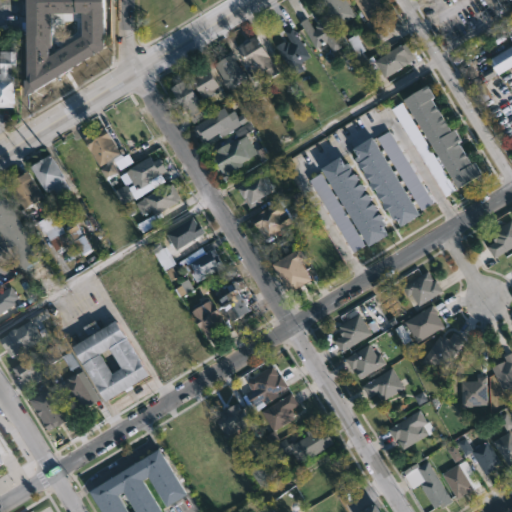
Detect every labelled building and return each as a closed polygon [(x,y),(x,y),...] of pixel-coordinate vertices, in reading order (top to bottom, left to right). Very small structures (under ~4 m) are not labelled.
[(109,0),(109,13),(109,49),(100,54),(102,57),(41,96),(39,93),(30,99),(30,81),(32,81),(32,0),(109,0)] [(355,17),(362,27),(354,33),(347,23),(341,26),(323,0),(346,0),(356,16),(355,17)] [(379,0),(382,4),(376,7),(378,11),(364,19),(352,0),(379,0)] [(323,15),(341,45),(331,52),(320,37),(318,39),(321,44),(315,47),(299,21),(306,17),(314,29),(315,28),(314,25),(317,23),(315,20),(323,15)] [(298,38),(309,55),(298,62),(303,69),(293,75),(275,45),(283,41),(284,43),(287,41),(289,43),(291,42),(284,31),(291,26),(298,38)] [(349,39),(356,53),(345,58),(350,68),(359,64),(355,57),(366,52),(358,34),(349,39)] [(256,37),(278,73),(269,78),(263,70),(254,76),(236,46),(243,42),(244,45),(251,41),(249,38),(255,35),(256,37)] [(404,42),(413,57),(384,77),(373,60),(400,43),(401,44),(404,42)] [(511,64),(498,73),(496,74),(487,59),(511,44),(511,64)] [(11,69),(11,74),(15,74),(16,104),(15,104),(15,108),(0,108),(0,74),(2,74),(2,52),(16,52),(16,50),(18,50),(18,69),(11,69)] [(233,59),(246,77),(227,89),(213,64),(225,57),(223,55),(230,50),(235,58),(233,59)] [(211,93),(202,98),(190,79),(194,76),(193,73),(205,65),(218,86),(210,90),(211,93)] [(181,79),(183,83),(186,81),(197,99),(199,98),(202,102),(200,104),(206,115),(193,123),(186,112),(189,110),(186,106),(182,108),(169,87),(181,79)] [(445,123),(449,130),(451,128),(459,140),(455,142),(468,163),(472,161),(480,173),(455,188),(401,99),(424,84),(431,96),(428,98),(445,123)] [(444,197),(454,191),(405,102),(394,108),(444,197)] [(223,107),(227,113),(232,109),(236,115),(241,112),(246,120),(219,137),(217,132),(203,141),(202,140),(200,141),(196,134),(199,133),(194,125),(223,107)] [(118,154),(97,165),(81,137),(102,125),(118,154)] [(390,131),(378,138),(422,210),(434,203),(390,131)] [(243,135),(253,152),(239,162),(240,163),(228,171),(226,169),(222,172),(211,154),(215,151),(214,149),(226,141),(235,137),(236,139),(243,135)] [(355,147),(396,228),(419,217),(378,136),(355,147)] [(53,153),(54,154),(55,154),(69,177),(67,178),(74,189),(62,196),(56,186),(50,190),(36,166),(45,161),(48,158),(47,156),(53,153)] [(149,155),(153,162),(158,160),(164,171),(146,181),(147,183),(137,189),(126,168),(149,155)] [(324,167),(369,247),(391,234),(346,155),(324,167)] [(101,167),(105,177),(118,173),(114,163),(101,167)] [(31,171),(47,199),(27,210),(12,182),(25,176),(25,175),(31,171)] [(311,179),(352,253),(364,246),(323,172),(311,179)] [(272,192),(263,197),(261,195),(258,197),(260,200),(247,207),(236,189),(262,175),(272,192)] [(166,183),(167,184),(170,183),(179,197),(176,199),(177,200),(156,213),(152,207),(141,214),(134,202),(166,183)] [(0,192),(5,189),(46,259),(27,271),(9,240),(10,239),(3,227),(0,228),(0,192)] [(306,204),(300,192),(293,196),(299,207),(306,204)] [(276,202),(282,212),(276,216),(279,220),(284,216),(289,223),(267,237),(259,224),(255,227),(249,219),(255,216),(254,215),(265,207),(266,209),(276,202)] [(191,217),(196,224),(198,223),(204,232),(174,250),(164,233),(191,217)] [(511,246),(494,258),(486,245),(494,240),(490,232),(511,219),(511,220),(511,246)] [(74,242),(59,251),(48,232),(63,223),(74,242)] [(83,255),(92,249),(84,235),(74,241),(83,255)] [(164,270),(176,263),(166,246),(155,252),(164,270)] [(289,292),(288,293),(271,264),(298,247),(304,258),(299,261),(310,279),(289,292)] [(213,248),(219,261),(221,259),(224,264),(196,281),(186,264),(210,249),(213,248)] [(431,280),(431,281),(435,279),(441,290),(418,305),(411,293),(407,295),(401,286),(426,270),(432,279),(431,280)] [(18,305),(0,316),(0,295),(13,287),(21,299),(16,302),(18,305)] [(230,322),(226,324),(216,308),(220,306),(216,299),(233,288),(247,311),(230,322)] [(209,302),(213,308),(214,307),(224,327),(215,333),(216,336),(208,341),(201,329),(199,330),(189,310),(208,299),(209,302)] [(444,325),(417,342),(405,321),(432,304),(444,325)] [(370,333),(341,351),(334,340),(342,335),(338,329),(340,328),(338,325),(358,313),(370,333)] [(120,318),(154,373),(110,400),(77,345),(95,335),(94,333),(91,334),(86,326),(95,321),(95,322),(98,320),(102,327),(99,329),(101,331),(120,318)] [(36,321),(42,330),(37,334),(42,342),(16,359),(4,341),(13,335),(13,333),(36,321)] [(456,333),(465,340),(444,368),(425,354),(439,334),(441,336),(442,334),(447,338),(453,331),(456,333)] [(369,344),(376,356),(380,353),(385,362),(356,381),(350,372),(352,371),(351,369),(348,371),(341,360),(368,343),(369,344)] [(511,351),(511,385),(502,390),(491,367),(506,360),(503,356),(511,351)] [(41,380),(22,391),(20,387),(25,384),(15,367),(34,355),(44,372),(38,376),(41,380)] [(276,376),(279,375),(286,387),(252,408),(244,395),(251,390),(246,382),(272,366),(277,375),(276,376)] [(403,387),(383,399),(381,396),(379,398),(376,393),(368,398),(361,386),(391,367),(403,387)] [(96,402),(81,411),(64,384),(70,380),(69,378),(84,369),(102,399),(96,402)] [(479,377),(485,377),(486,405),(461,406),(460,381),(476,381),(476,377),(479,377)] [(53,391),(70,420),(51,430),(46,421),(47,420),(45,417),(43,418),(38,411),(41,410),(35,401),(40,398),(39,396),(48,391),(49,394),(53,391)] [(291,418),(272,430),(260,411),(291,392),(300,409),(289,416),(291,418)] [(244,400),(254,417),(252,418),(256,424),(235,437),(230,429),(223,433),(212,416),(228,406),(229,408),(243,399),(244,400)] [(428,433),(403,449),(397,440),(399,439),(398,437),(394,440),(387,429),(417,411),(425,423),(422,424),(428,433)] [(507,430),(511,427),(511,421),(507,413),(499,417),(507,430)] [(315,426),(319,432),(324,429),(333,443),(303,461),(296,449),(278,461),(269,447),(283,438),(287,444),(292,441),(293,443),(306,435),(304,432),(315,426)] [(511,465),(509,467),(493,442),(509,431),(511,435),(511,465)] [(465,437),(472,449),(487,440),(501,462),(494,466),(496,469),(486,476),(471,452),(465,455),(457,442),(465,437)] [(463,458),(457,445),(449,449),(455,462),(463,458)] [(156,449),(184,494),(163,507),(145,477),(139,481),(157,511),(98,511),(86,492),(156,449)] [(274,477),(261,486),(250,468),(263,459),(274,477)] [(473,489),(457,498),(441,473),(457,463),(473,489)] [(453,502),(440,510),(438,508),(435,510),(434,508),(432,509),(429,504),(430,503),(421,487),(437,477),(453,502)] [(353,511),(372,501),(378,511),(353,511)]
